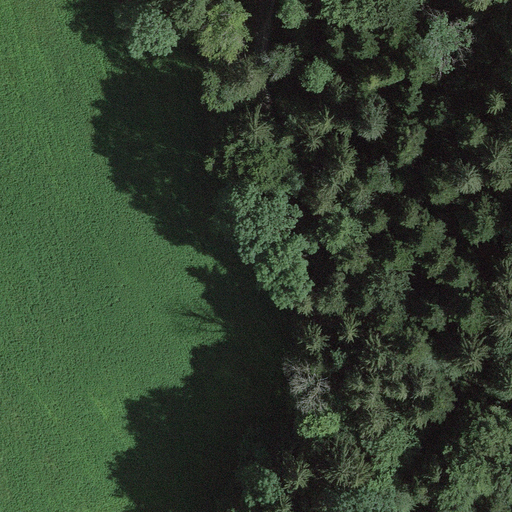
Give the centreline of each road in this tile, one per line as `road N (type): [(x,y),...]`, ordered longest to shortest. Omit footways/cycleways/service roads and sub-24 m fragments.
road 1 (track): [(268,0),(264,96),(339,388),(277,511)]
road 2 (track): [(283,511),(511,324)]
